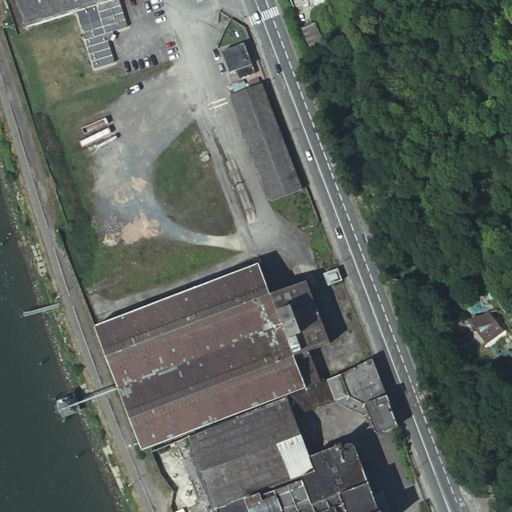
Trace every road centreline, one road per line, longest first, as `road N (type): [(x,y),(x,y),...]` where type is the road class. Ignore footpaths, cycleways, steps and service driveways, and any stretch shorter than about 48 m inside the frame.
road 1 (primary): [(450,511),(259,0)]
road 2 (unclassified): [(10,95),(76,300)]
road 3 (unclassified): [(110,389),(162,511)]
